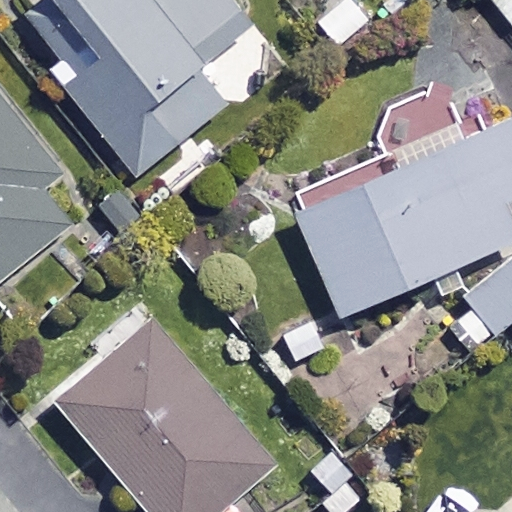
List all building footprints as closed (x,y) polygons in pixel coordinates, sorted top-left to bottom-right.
[(144,0),(140,4),(136,0),(24,0),(12,10),(52,61),(40,70),(128,179),(216,108),(187,72),(241,29),(217,0),(144,0)] [(355,0),(335,0),(310,18),(333,49),(371,21),(355,0)] [(511,0),(484,0),(503,26),(511,18),(511,0)] [(0,111),(0,272),(79,209),(0,111)] [(511,197),(511,138),(504,119),(285,210),(329,315),(511,239),(497,204),(511,197)] [(214,511),(266,467),(143,323),(47,405),(138,511),(214,511)]
